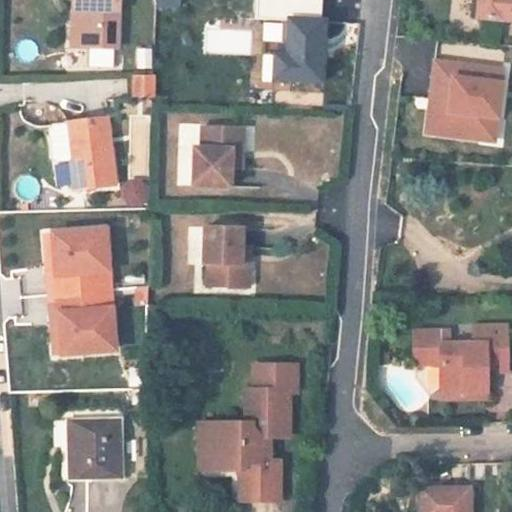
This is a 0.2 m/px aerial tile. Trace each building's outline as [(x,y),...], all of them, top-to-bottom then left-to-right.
[(72,0),(73,10),(81,10),(81,40),(90,49),(117,49),(119,0),(72,0)] [(181,10),(180,0),(155,0),(156,10),(181,10)] [(287,19),(322,20),(323,0),(256,0),(256,18),(287,19)] [(511,0),(475,0),(474,19),(511,21),(511,0)] [(72,49),(90,49),(81,40),(81,10),(73,10),(72,49)] [(323,83),(325,20),(322,20),(287,19),(285,56),(274,56),(273,81),(323,83)] [(136,48),(136,68),(152,68),(152,48),(136,48)] [(504,67),(436,60),(428,133),(497,140),(504,67)] [(155,98),(155,75),(131,74),(131,98),(155,98)] [(73,190),(115,186),(108,119),(66,123),(52,125),(49,129),(51,152),(55,155),(69,153),(73,190)] [(245,126),(204,124),(203,144),(195,144),(192,188),(232,190),(234,147),(244,147),(245,126)] [(208,286),(250,288),(251,265),(242,265),(244,228),(205,227),(203,263),(210,263),(208,286)] [(114,232),(103,234),(104,255),(106,255),(117,264),(114,232)] [(103,234),(57,237),(58,260),(63,259),(69,331),(64,332),(66,355),(112,351),(110,329),(112,329),(121,319),(117,264),(106,255),(104,255),(103,234)] [(63,259),(58,260),(64,332),(69,331),(63,259)] [(121,319),(112,329),(110,329),(112,351),(123,350),(121,319)] [(473,351),(456,352),(444,352),(444,374),(444,392),(466,392),(466,399),(490,398),(490,378),(489,364),(509,363),(509,331),(473,331),(473,351)] [(419,374),(444,374),(444,352),(456,352),(456,338),(418,338),(419,374)] [(509,377),(509,363),(489,364),(490,378),(509,377)] [(262,392),(262,394),(297,395),(304,395),(305,368),(262,367),(262,392)] [(253,426),(241,426),(233,433),(214,433),(213,458),(232,458),(245,473),(245,503),(284,504),(285,465),(271,465),(271,445),(276,440),(296,441),(297,395),(262,394),(262,392),(254,392),(253,426)] [(490,406),(490,398),(466,399),(466,392),(444,392),(444,407),(490,406)] [(69,424),(71,484),(122,483),(121,424),(69,424)] [(206,425),(205,472),(245,473),(232,458),(213,458),(214,433),(233,433),(241,426),(206,425)] [(480,511),(480,494),(429,494),(429,511),(480,511)]
